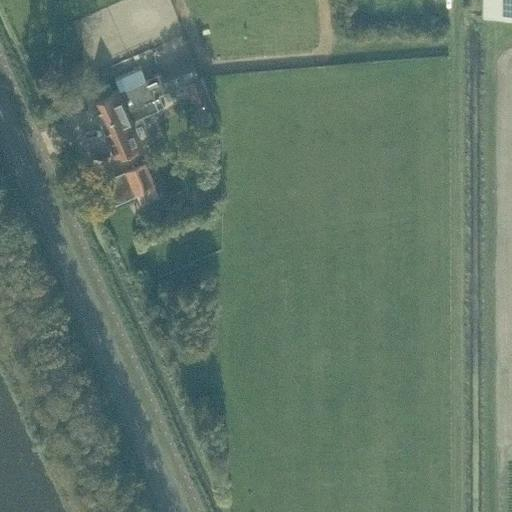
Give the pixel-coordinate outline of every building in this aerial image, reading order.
[(511,0),(483,0),(484,10),(511,9),(511,0)] [(195,65),(163,79),(169,91),(187,83),(200,77),(195,65)] [(156,97),(169,91),(163,79),(160,72),(147,79),(148,80),(121,91),(120,87),(115,90),(111,81),(93,89),(97,98),(94,100),(102,119),(156,97)] [(200,77),(187,83),(192,96),(207,90),(202,77),(200,77)] [(156,97),(102,119),(117,154),(123,152),(125,157),(139,151),(137,146),(143,143),(133,120),(160,108),(156,97)] [(147,159),(127,168),(136,192),(157,183),(147,159)] [(155,186),(138,193),(142,203),(159,196),(155,186)] [(158,207),(148,211),(154,226),(164,222),(158,207)]
